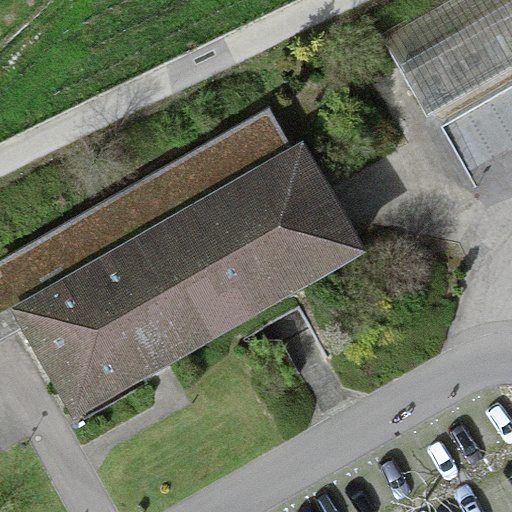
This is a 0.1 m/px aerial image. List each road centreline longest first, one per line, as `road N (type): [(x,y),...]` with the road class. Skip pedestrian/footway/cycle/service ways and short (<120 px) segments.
road 1 (residential): [(331,0),(0,157)]
road 2 (unclassified): [(206,511),(479,371),(511,369)]
